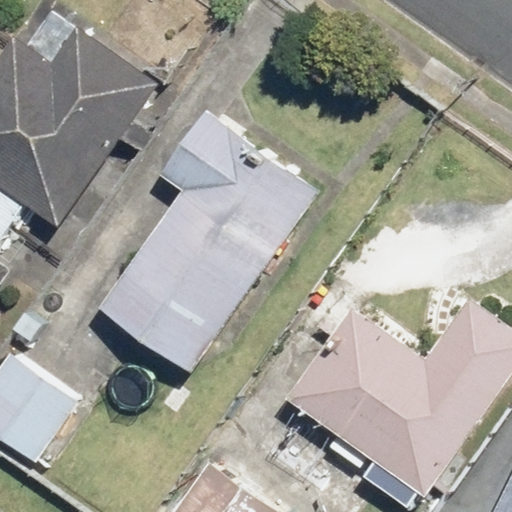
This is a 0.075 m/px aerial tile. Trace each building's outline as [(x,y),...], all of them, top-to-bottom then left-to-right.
[(0,88),(0,167),(67,215),(167,75),(95,24),(64,69),(30,45),(0,88)] [(90,280),(207,367),(341,188),(223,101),(90,280)] [(0,246),(0,312),(29,263),(0,246)] [(369,306),(305,400),(442,493),(511,389),(511,317),(481,297),(442,355),(369,306)] [(0,386),(0,428),(50,459),(84,403),(15,361),(0,386)] [(277,511),(219,469),(187,511),(277,511)]
